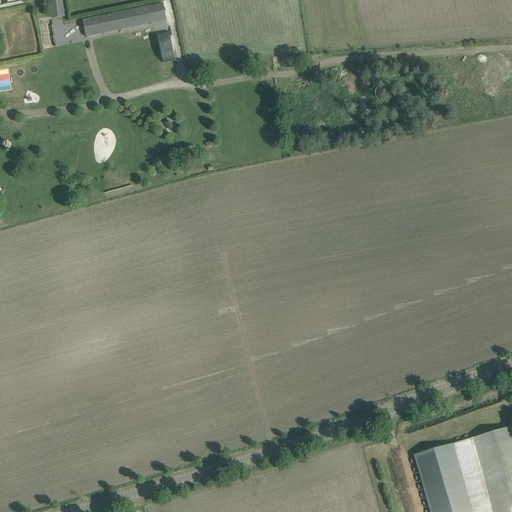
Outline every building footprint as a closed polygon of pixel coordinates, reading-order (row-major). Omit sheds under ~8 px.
[(61,0),(48,0),(50,13),(63,11),(61,0)] [(150,6),(152,18),(164,17),(163,4),(150,6)] [(124,11),(82,20),(85,32),(122,24),(123,30),(128,29),(151,24),(147,6),(124,11)] [(168,33),(157,35),(161,61),(172,59),(168,33)] [(511,433),(510,428),(414,455),(430,511),(510,511),(511,509),(511,433)]
